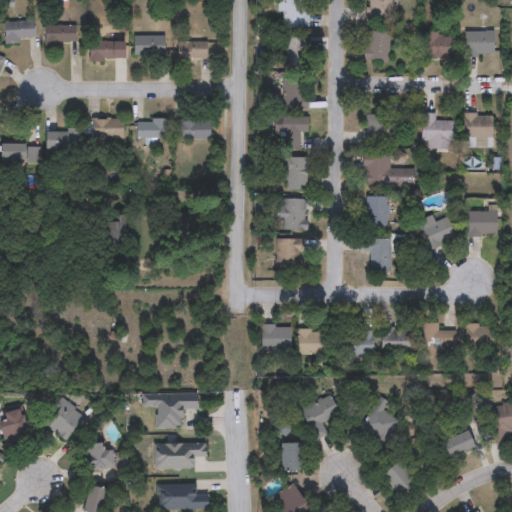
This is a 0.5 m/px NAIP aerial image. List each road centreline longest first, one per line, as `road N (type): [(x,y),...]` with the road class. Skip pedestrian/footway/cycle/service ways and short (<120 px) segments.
road 1 (residential): [(338,0),(339,298)]
road 2 (residential): [(248,0),(241,295)]
road 3 (residential): [(474,279),(398,297),(241,295)]
road 4 (residential): [(40,90),(247,94)]
road 5 (residential): [(488,86),(339,83)]
